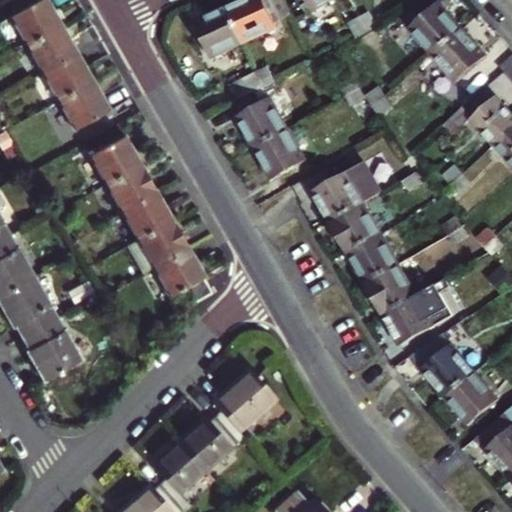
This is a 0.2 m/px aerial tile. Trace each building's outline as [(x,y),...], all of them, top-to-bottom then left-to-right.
[(45,0),(34,0),(8,15),(24,44),(60,24),(45,0)] [(245,43),(269,32),(278,28),(274,20),(292,12),(285,0),(238,0),(227,5),(245,43)] [(306,0),(310,5),(313,12),(322,7),(333,0),(306,0)] [(440,0),(416,22),(410,27),(417,35),(434,54),(464,27),(440,0)] [(219,55),(245,43),(227,5),(194,21),(208,51),(211,58),(219,55)] [(370,12),(359,18),(367,31),(377,25),(370,12)] [(351,22),(358,35),(367,31),(359,18),(351,22)] [(60,24),(24,44),(41,73),(76,53),(60,24)] [(434,54),(452,74),(459,82),(465,77),(489,55),(464,27),(434,54)] [(92,81),(76,53),(41,73),(57,101),(92,81)] [(267,66),(258,71),(265,85),(275,80),(267,66)] [(232,85),(240,99),(265,85),(258,71),(232,85)] [(341,86),(346,96),(361,87),(355,78),(341,86)] [(109,110),(92,81),(57,101),(74,129),(109,110)] [(361,87),(346,96),(363,123),(355,128),(365,144),(388,131),(379,114),(373,105),(367,96),(361,87)] [(367,96),(373,105),(386,96),(379,87),(367,96)] [(470,119),(494,145),(511,128),(511,111),(498,95),(474,117),(464,106),(443,125),(453,135),(470,119)] [(242,125),(256,148),(290,128),(271,96),(243,113),(237,117),(242,125)] [(386,96),(373,105),(379,114),(392,105),(386,96)] [(275,180),(309,160),(290,128),(256,148),(275,180)] [(511,128),(494,145),(511,164),(511,128)] [(105,184),(140,164),(124,135),(88,156),(105,184)] [(366,202),(381,193),(364,162),(314,190),(331,221),(366,202)] [(140,164),(105,184),(121,213),(157,192),(140,164)] [(451,184),(462,174),(456,166),(444,177),(451,184)] [(421,182),(416,173),(405,180),(409,188),(421,182)] [(462,174),(451,184),(459,193),(470,182),(462,174)] [(157,192),(121,213),(137,241),(173,220),(157,192)] [(348,252),(383,232),(366,202),(331,221),(348,252)] [(450,234),(463,226),(458,217),(444,224),(450,234)] [(0,240),(9,235),(0,219),(0,240)] [(189,248),(173,220),(137,241),(127,246),(143,274),(154,268),(189,248)] [(463,226),(450,234),(455,244),(469,236),(463,226)] [(490,227),(478,238),(485,247),(497,236),(490,227)] [(400,262),(383,232),(348,252),(366,282),(400,262)] [(0,294),(33,276),(9,235),(0,240),(0,294)] [(485,247),(489,253),(496,260),(504,252),(509,248),(505,244),(497,236),(485,247)] [(189,248),(154,268),(170,296),(174,293),(179,291),(202,277),(205,276),(189,248)] [(383,313),(417,293),(400,262),(366,282),(383,313)] [(56,317),(33,276),(0,294),(0,304),(12,326),(15,325),(22,337),(56,317)] [(211,292),(202,277),(179,291),(187,306),(211,292)] [(417,293),(383,313),(401,346),(453,317),(435,283),(417,293)] [(56,317),(22,337),(29,349),(26,351),(43,380),(80,359),(56,317)] [(420,353),(429,364),(447,348),(438,338),(420,353)] [(446,397),(476,372),(452,344),(447,348),(429,364),(423,369),(428,376),(446,397)] [(275,396),(250,367),(210,401),(218,410),(236,430),(275,396)] [(470,425),(476,420),(500,400),(476,372),(446,397),(463,416),(470,425)] [(511,407),(492,425),(501,436),(486,450),(509,476),(511,473),(511,407)] [(236,430),(218,410),(207,419),(204,416),(177,439),(204,469),(241,436),(236,430)] [(501,436),(492,425),(476,438),(486,450),(501,436)] [(177,493),(204,469),(177,439),(150,463),(163,478),(152,488),(172,511),(175,511),(186,503),(177,493)] [(172,511),(152,488),(149,484),(116,511),(172,511)] [(326,511),(314,498),(309,502),(298,490),(274,511),(326,511)]
